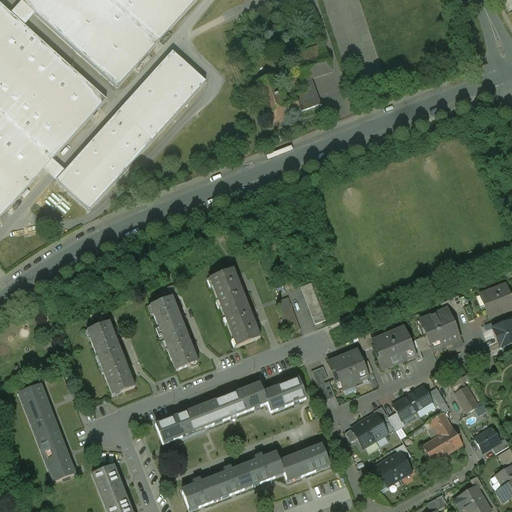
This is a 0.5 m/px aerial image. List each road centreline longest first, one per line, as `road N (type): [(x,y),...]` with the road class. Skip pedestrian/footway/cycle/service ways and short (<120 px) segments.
road 1 (unclassified): [(510,72),(81,247),(0,298)]
road 2 (residential): [(151,511),(116,419),(322,335)]
road 3 (residential): [(369,511),(327,418),(482,350)]
road 4 (unknown): [(114,102),(13,224)]
road 5 (unknown): [(2,0),(114,102)]
